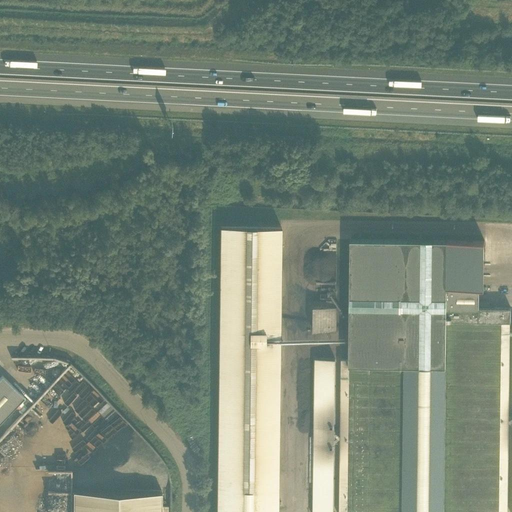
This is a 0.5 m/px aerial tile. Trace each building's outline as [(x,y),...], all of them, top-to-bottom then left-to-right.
[(216,511),(277,511),(281,227),(220,226),(216,511)] [(479,307),(479,287),(484,287),(485,240),(351,239),(349,358),(341,358),(339,511),(506,511),(511,321),(511,307),(479,307)] [(339,330),(339,305),(317,305),(317,335),(330,335),(330,337),(349,337),(349,330),(339,330)] [(315,358),(313,511),(333,511),(335,358),(315,358)] [(0,421),(24,396),(2,375),(0,377),(0,421)] [(161,511),(161,490),(73,489),(72,511),(161,511)]
